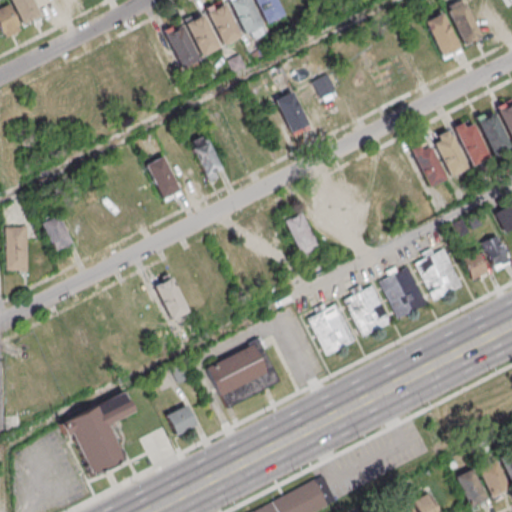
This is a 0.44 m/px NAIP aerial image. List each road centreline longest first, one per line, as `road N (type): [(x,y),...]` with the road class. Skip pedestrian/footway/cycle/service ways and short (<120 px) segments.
road 1 (residential): [(511,61),(0,322)]
road 2 (trunk): [(511,326),(148,511)]
road 3 (residential): [(149,0),(0,75)]
